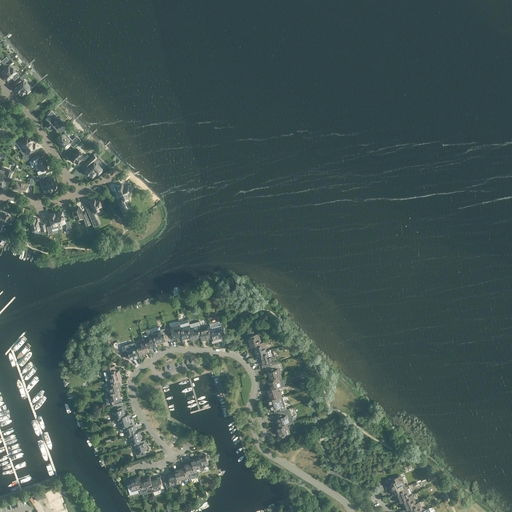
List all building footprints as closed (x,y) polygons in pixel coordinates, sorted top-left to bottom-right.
[(12,69),(10,66),(3,73),(5,75),(4,76),(8,81),(17,73),(13,68),(12,69)] [(28,85),(24,80),(14,88),(17,91),(18,91),(22,95),(26,91),(26,92),(30,89),(27,86),(28,85)] [(52,119),(49,116),(44,120),(48,123),(47,124),(50,128),(50,127),(54,131),(57,128),(59,130),(64,126),(61,123),(59,126),(56,123),(57,122),(53,117),(52,119)] [(70,144),(61,134),(58,137),(58,138),(57,140),(65,149),(70,144)] [(28,135),(19,142),(23,148),(33,141),(32,140),(30,136),(29,136),(28,135)] [(33,141),(23,148),(27,154),(37,146),(35,143),(34,143),(33,141)] [(79,154),(77,152),(70,158),(73,161),(72,162),(76,166),(85,158),(80,154),(79,154)] [(43,156),(36,160),(41,171),(47,168),(45,164),(47,164),(43,156)] [(97,168),(92,162),(83,171),(87,175),(87,174),(91,178),(95,174),(95,175),(99,171),(96,169),(97,168)] [(52,176),(45,179),(49,191),(54,190),(54,189),(56,188),(52,176)] [(27,184),(15,181),(13,189),(22,191),(22,190),(26,191),(27,184)] [(124,187),(122,184),(117,186),(119,191),(117,192),(120,197),(121,196),(123,200),(129,198),(127,194),(130,192),(127,185),(124,187)] [(102,209),(98,198),(92,200),(92,202),(89,203),(93,212),(96,210),(97,212),(102,209)] [(77,206),(71,208),(75,220),(83,217),(80,209),(79,210),(77,206)] [(58,212),(55,213),(58,225),(65,223),(62,211),(58,212)] [(3,214),(0,212),(0,219),(0,220),(0,223),(6,226),(7,223),(10,224),(13,218),(8,216),(9,215),(3,213),(3,214)] [(50,214),(48,215),(51,226),(58,225),(55,213),(54,213),(50,214)] [(36,217),(31,218),(34,231),(41,230),(38,218),(36,218),(36,217)] [(191,337),(190,334),(192,333),(190,325),(189,321),(188,320),(179,322),(180,324),(181,327),(182,332),(180,333),(181,337),(182,340),(191,337)] [(165,329),(169,340),(181,337),(180,333),(182,332),(181,327),(180,324),(170,327),(165,329)] [(201,328),(200,325),(194,327),(193,324),(190,325),(192,333),(190,334),(191,337),(192,340),(201,337),(200,334),(202,333),(201,328)] [(212,333),(211,328),(210,325),(201,328),(202,333),(200,334),(201,337),(202,340),(211,338),(210,334),(212,333)] [(157,344),(169,340),(165,329),(160,330),(159,326),(150,329),(151,333),(153,341),(155,340),(156,344),(157,344)] [(210,334),(211,338),(212,341),(221,338),(220,335),(222,334),(220,326),(219,326),(211,328),(212,333),(210,334)] [(256,344),(261,342),(258,333),(254,334),(254,333),(253,331),(246,334),(250,348),(253,347),(256,346),(256,344)] [(155,340),(153,341),(151,333),(142,335),(143,341),(145,346),(147,346),(148,349),(157,347),(157,344),(156,344),(155,340)] [(140,355),(149,352),(148,349),(147,346),(145,346),(143,341),(134,343),(136,352),(139,351),(140,355)] [(262,352),(267,351),(264,341),(261,342),(256,344),(256,346),(253,347),(256,356),(259,355),(262,354),(262,352)] [(140,357),(140,355),(139,351),(136,352),(134,343),(127,345),(127,344),(122,346),(123,350),(122,350),(124,357),(125,359),(126,359),(128,358),(128,357),(130,357),(131,360),(140,357)] [(262,354),(259,355),(262,365),(268,363),(268,364),(274,363),(270,350),(262,352),(262,354)] [(269,366),(266,367),(269,379),(273,377),(274,380),(282,377),(280,371),(282,370),(280,362),(279,362),(279,361),(274,363),(268,364),(269,366)] [(119,370),(116,371),(114,365),(106,368),(110,381),(115,379),(115,381),(119,380),(122,379),(119,370)] [(274,390),(279,388),(285,386),(282,377),(274,380),(273,377),(269,379),(266,379),(269,389),(266,390),(273,388),(274,390)] [(115,381),(115,379),(110,381),(107,381),(109,388),(106,389),(107,391),(115,389),(115,391),(119,390),(122,389),(119,380),(115,381)] [(301,391),(297,392),(298,394),(306,391),(304,384),(299,386),(301,391)] [(274,390),(273,388),(266,390),(269,399),(273,398),(273,400),(282,397),(279,388),(274,390)] [(115,391),(115,389),(107,391),(106,391),(108,398),(106,399),(107,404),(113,403),(113,405),(122,403),(119,390),(115,391)] [(269,399),(267,400),(269,409),(273,408),(274,413),(283,410),(286,409),(283,397),(282,397),(273,400),(273,398),(269,399)] [(122,403),(113,405),(115,410),(112,411),(115,420),(117,420),(123,418),(122,416),(126,415),(122,403)] [(283,410),(274,413),(275,416),(278,425),(281,424),(282,426),(286,425),(290,424),(288,417),(287,417),(286,415),(284,415),(283,410)] [(133,418),(130,419),(129,414),(126,415),(122,416),(123,418),(117,420),(120,429),(121,429),(128,426),(128,425),(131,424),(131,423),(134,422),(133,418)] [(133,433),(137,432),(134,422),(131,423),(131,424),(128,425),(128,426),(121,429),(121,432),(124,431),(126,437),(128,437),(134,435),(133,433)] [(287,427),(286,425),(282,426),(281,424),(278,425),(275,426),(278,435),(281,434),(282,436),(290,434),(288,427),(287,427)] [(138,441),(142,440),(140,433),(140,431),(137,432),(133,433),(134,435),(128,437),(131,445),(138,443),(138,441)] [(138,443),(131,445),(132,447),(132,448),(133,448),(134,449),(135,448),(137,454),(137,456),(147,454),(146,451),(145,449),(148,449),(145,439),(142,440),(138,441),(138,443)] [(197,469),(200,468),(200,469),(200,470),(201,470),(202,471),(203,471),(204,470),(205,469),(205,468),(205,467),(206,467),(205,465),(209,464),(206,455),(203,456),(203,455),(191,458),(192,461),(193,464),(195,464),(197,469)] [(198,472),(197,469),(195,464),(193,464),(192,461),(183,464),(184,466),(185,470),(187,470),(188,475),(198,472)] [(189,478),(188,475),(187,470),(185,470),(184,466),(174,469),(175,472),(176,476),(178,475),(180,480),(189,478)] [(181,483),(180,480),(178,475),(176,476),(175,472),(163,476),(167,487),(181,483)] [(405,487),(403,480),(402,480),(400,475),(394,478),(393,477),(389,479),(391,482),(392,484),(389,486),(393,495),(395,493),(399,492),(398,490),(405,487)] [(142,491),(140,483),(142,483),(141,479),(140,476),(126,480),(128,489),(131,488),(132,491),(138,490),(138,492),(142,491)] [(150,476),(141,479),(142,483),(140,483),(142,491),(143,494),(149,492),(149,491),(151,490),(150,484),(152,483),(151,479),(150,476)] [(152,483),(150,484),(151,490),(152,492),(162,489),(160,483),(162,483),(160,476),(151,479),(152,483)] [(399,492),(395,493),(399,502),(402,501),(405,500),(404,498),(412,494),(408,485),(405,487),(398,490),(399,492)] [(55,490),(45,494),(47,500),(58,496),(55,490)] [(411,505),(416,503),(412,494),(404,498),(405,500),(402,501),(406,510),(408,509),(412,507),(411,505)] [(58,496),(47,500),(49,506),(60,502),(58,496)] [(419,511),(424,510),(424,509),(422,507),(421,508),(419,502),(416,503),(411,505),(412,507),(408,509),(409,511),(419,511)]
